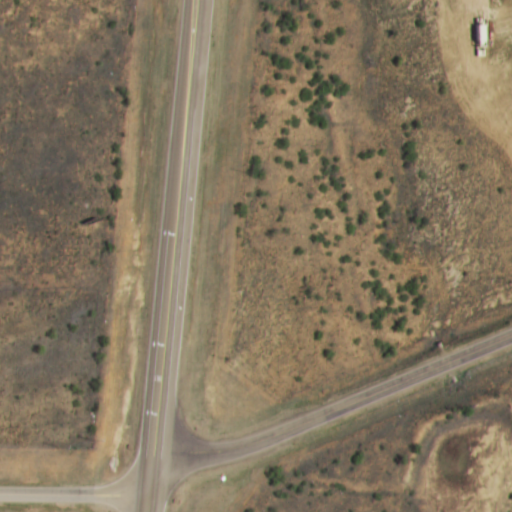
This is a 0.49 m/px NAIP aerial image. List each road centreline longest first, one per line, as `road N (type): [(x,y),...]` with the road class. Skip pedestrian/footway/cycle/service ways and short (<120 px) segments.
road 1 (trunk): [(147,511),(161,478),(209,0)]
road 2 (secondary): [(511,335),(161,478)]
road 3 (tertiary): [(149,496),(0,495)]
